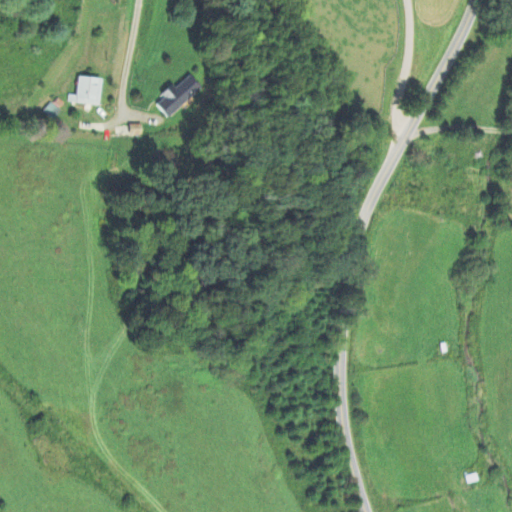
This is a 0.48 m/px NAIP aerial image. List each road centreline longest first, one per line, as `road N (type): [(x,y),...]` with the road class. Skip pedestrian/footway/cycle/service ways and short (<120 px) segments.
road 1 (residential): [(367,511),(340,381),(347,278),(400,136),(475,0)]
road 2 (residential): [(400,136),(395,113),(407,0)]
road 3 (residential): [(141,0),(122,119)]
